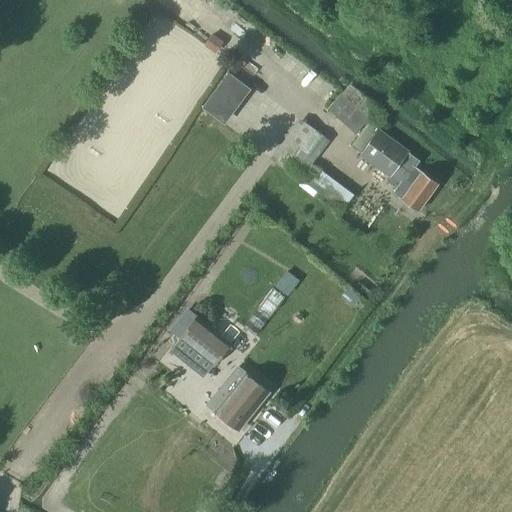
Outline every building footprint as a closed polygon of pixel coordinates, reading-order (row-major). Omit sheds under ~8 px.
[(355,135),(375,113),(355,94),(348,101),(343,97),(330,111),(355,135)] [(408,151),(378,130),(383,124),(372,116),(351,145),(361,153),(359,156),(390,178),(392,175),(401,182),(393,193),(402,200),(418,212),(439,183),(422,172),(415,167),(419,161),(407,153),(408,151)] [(313,164),(331,141),(313,128),(308,135),(299,128),(278,156),(290,165),(285,172),(339,214),(354,195),(313,164)] [(178,334),(196,315),(189,308),(170,327),(178,334)] [(214,366),(232,344),(198,316),(180,338),(214,366)] [(257,387),(256,388),(243,377),(216,410),(229,421),(246,435),(274,401),(257,387)]
